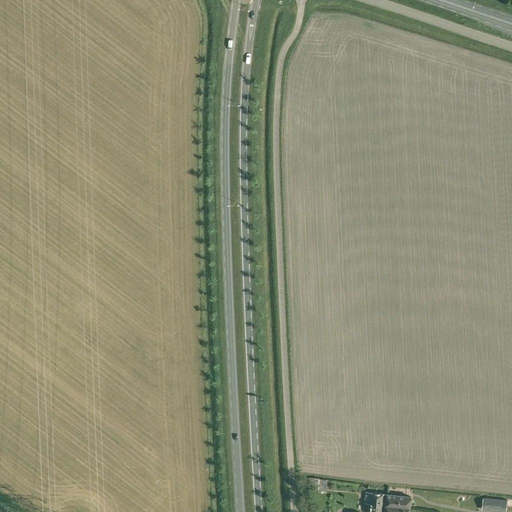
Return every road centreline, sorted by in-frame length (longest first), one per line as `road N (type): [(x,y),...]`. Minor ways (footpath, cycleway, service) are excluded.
road 1 (primary): [(259,511),(242,156),(256,0)]
road 2 (primary): [(236,0),(224,154),(242,511)]
road 3 (unclassified): [(511,48),(366,0)]
